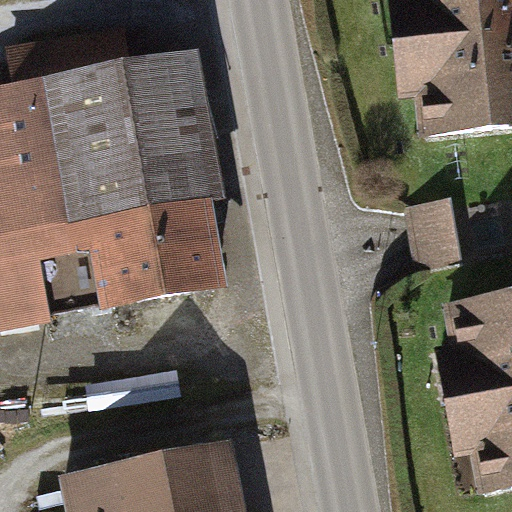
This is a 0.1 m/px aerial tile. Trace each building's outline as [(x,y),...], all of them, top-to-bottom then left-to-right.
[(511,0),(415,0),(429,137),(511,128),(511,0)] [(8,49),(14,88),(130,69),(124,30),(8,49)] [(227,207),(202,57),(130,69),(14,88),(0,90),(0,338),(55,329),(45,268),(93,260),(103,321),(232,299),(218,212),(227,207)] [(451,202),(407,209),(420,282),(464,275),(451,202)] [(511,301),(450,313),(458,354),(438,357),(459,467),(474,464),(482,505),(511,499),(511,301)] [(248,511),(236,449),(62,485),(67,511),(248,511)]
